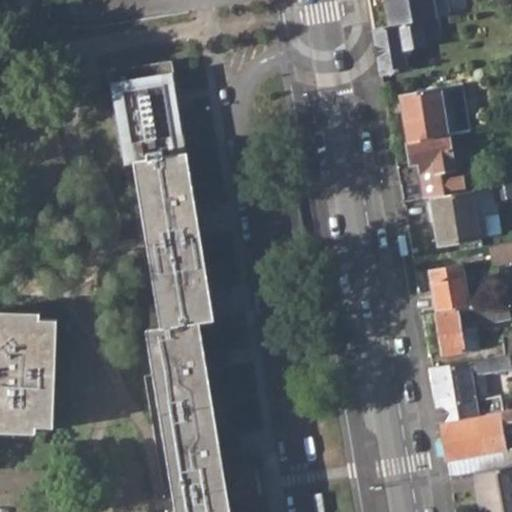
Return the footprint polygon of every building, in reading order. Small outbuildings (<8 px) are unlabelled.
[(384,0),(388,25),(421,21),(438,17),(440,17),(448,16),(445,0),(384,0)] [(421,21),(425,39),(442,36),(438,17),(421,21)] [(388,25),(374,28),(381,73),(407,69),(404,56),(402,49),(410,48),(425,44),(425,39),(421,21),(388,25)] [(402,49),(404,56),(411,55),(410,48),(402,49)] [(107,70),(122,162),(136,159),(162,327),(147,328),(177,511),(232,511),(223,452),(220,435),(209,371),(206,352),(201,320),(214,318),(209,289),(206,266),(196,205),(193,184),(173,60),(107,70)] [(408,140),(448,134),(470,130),(462,83),(401,94),(408,140)] [(408,140),(412,162),(420,161),(428,196),(430,196),(450,193),(465,190),(459,152),(451,153),(448,134),(408,140)] [(193,184),(196,205),(218,202),(214,180),(193,184)] [(494,185),(497,193),(504,192),(503,184),(494,185)] [(450,193),(430,196),(438,243),(480,236),(473,189),(465,190),(450,193)] [(511,241),(488,246),(492,265),(511,260),(511,241)] [(206,266),(209,289),(231,285),(228,263),(206,266)] [(436,309),(469,304),(462,264),(436,268),(430,269),(436,309)] [(469,304),(436,309),(444,355),(464,351),(460,327),(475,324),(511,317),(508,298),(469,304)] [(0,430),(37,432),(37,425),(55,426),(58,318),(41,318),(41,311),(0,309),(0,430)] [(460,327),(464,351),(480,348),(475,324),(460,327)] [(506,354),(511,353),(511,335),(503,337),(506,354)] [(206,352),(209,371),(230,367),(227,349),(206,352)] [(511,353),(506,354),(431,367),(440,421),(503,410),(500,395),(475,399),(475,395),(472,375),(485,373),(511,368),(511,353)] [(472,375),(475,395),(488,393),(485,373),(472,375)] [(511,408),(503,410),(440,421),(450,477),(474,472),(495,468),(492,451),(507,448),(503,423),(511,421),(511,408)] [(220,435),(223,452),(244,449),(241,431),(220,435)] [(492,451),(495,468),(511,464),(511,447),(507,448),(492,451)] [(474,472),(480,511),(511,511),(511,464),(495,468),(474,472)]
